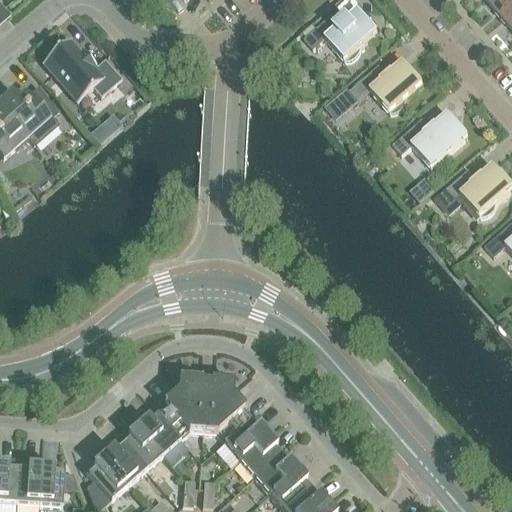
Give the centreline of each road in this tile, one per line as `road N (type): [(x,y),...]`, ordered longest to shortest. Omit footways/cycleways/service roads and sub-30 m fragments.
road 1 (residential): [(0,426),(70,430),(168,353),(202,345),(228,350),(261,370),(386,511)]
road 2 (unclassified): [(433,477),(309,338),(269,310),(217,295)]
road 3 (unclassified): [(0,381),(41,374),(155,304),(217,295)]
road 4 (residential): [(220,219),(224,50)]
road 5 (residential): [(224,50),(137,46),(91,0)]
road 6 (residential): [(511,108),(420,0)]
